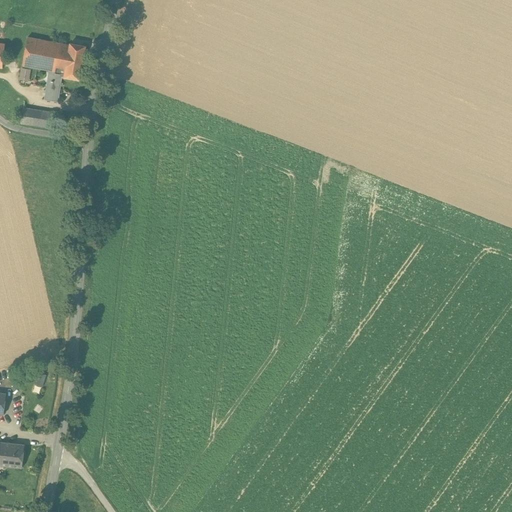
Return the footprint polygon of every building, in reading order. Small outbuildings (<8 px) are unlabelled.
[(68,47),(27,41),(23,67),(50,72),(63,74),(65,74),(65,78),(79,80),(84,48),(68,46),(68,47)] [(0,69),(1,69),(2,54),(8,55),(9,45),(0,44),(0,69)] [(31,70),(22,68),(20,80),(29,81),(31,70)] [(62,79),(49,77),(45,100),(58,103),(62,79)] [(57,113),(24,106),(22,122),(54,128),(57,113)] [(34,384),(43,386),(46,374),(37,372),(34,384)] [(24,445),(0,441),(0,465),(22,468),(24,445)]
